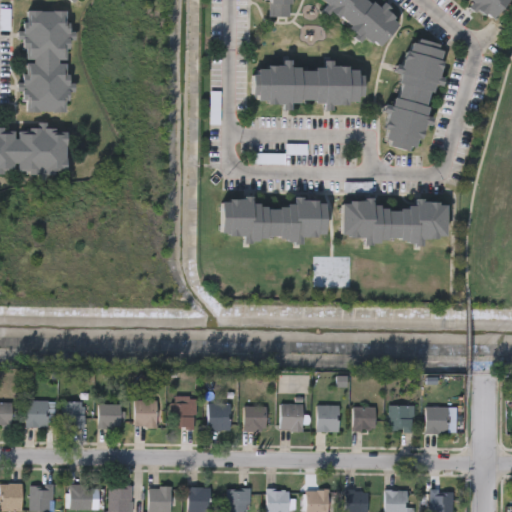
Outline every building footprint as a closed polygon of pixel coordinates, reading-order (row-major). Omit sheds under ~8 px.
[(286,0),(286,15),(261,15),(261,0),(286,0)] [(373,0),(397,22),(372,48),(319,0),(373,0)] [(503,0),(487,18),(466,0),(503,0)] [(64,110),(21,111),(20,9),(63,9),(64,110)] [(0,31),(10,31),(10,10),(0,10),(0,31)] [(412,150),(377,140),(408,36),(443,47),(412,150)] [(359,101),(249,102),(249,65),(279,64),(329,63),(329,65),(358,65),(359,101)] [(0,171),(0,126),(63,127),(62,172),(0,171)] [(216,198),(248,197),(248,204),(289,202),(289,198),(320,197),(322,234),(298,235),(298,236),(218,240),(216,198)] [(337,235),(338,199),(368,200),(368,204),(409,205),(409,198),(442,200),(441,237),(419,236),(419,241),(360,239),(360,236),(337,235)] [(46,427),(24,427),(24,400),(46,400),(46,427)] [(133,426),(133,400),(156,400),(156,426),(133,426)] [(82,401),(82,427),(60,427),(60,401),(82,401)] [(0,402),(10,402),(10,425),(0,425),(0,402)] [(192,402),(192,427),(171,427),(171,402),(192,402)] [(228,402),(228,429),(206,429),(206,402),(228,402)] [(278,403),(301,403),(301,429),(278,429),(278,403)] [(119,404),(119,427),(97,427),(97,404),(119,404)] [(336,431),(314,431),(314,404),(336,404),(336,431)] [(409,431),(387,431),(387,404),(409,404),(409,431)] [(242,430),(242,406),(265,406),(265,430),(242,430)] [(374,430),(351,430),(351,406),(374,406),(374,430)] [(424,433),(424,406),(446,406),(446,433),(424,433)] [(0,483),(20,483),(20,510),(0,510),(0,483)] [(51,484),(51,511),(28,511),(28,484),(51,484)] [(90,484),(90,509),(68,509),(68,484),(90,484)] [(129,485),(129,511),(107,511),(107,485),(129,485)] [(169,511),(147,511),(147,486),(169,486),(169,511)] [(186,511),(186,486),(208,486),(208,511),(186,511)] [(225,511),(225,487),(248,487),(248,511),(225,511)] [(264,511),(264,489),(289,489),(289,511),(264,511)] [(327,489),(327,511),(304,511),(304,489),(327,489)] [(343,511),(343,489),(366,489),(366,511),(343,511)] [(412,511),(382,511),(382,489),(406,489),(406,505),(412,505),(412,511)] [(451,511),(427,511),(427,489),(451,489),(451,511)]
